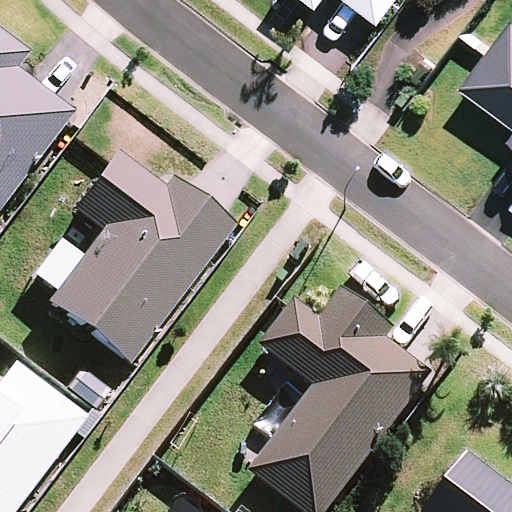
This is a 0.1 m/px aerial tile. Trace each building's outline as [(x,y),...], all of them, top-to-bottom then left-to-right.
[(308,0),(319,8),(324,0),(348,0),(380,24),(398,0),(308,0)] [(355,16),(332,1),(310,37),(333,51),(355,16)] [(511,139),(510,142),(511,143),(511,24),(487,57),(463,89),(511,126),(511,139)] [(0,212),(72,117),(16,75),(28,59),(0,37),(0,212)] [(129,371),(235,230),(172,183),(164,194),(114,157),(71,216),(101,239),(47,310),(129,371)] [(246,478),(290,511),(327,511),(428,380),(382,345),(392,333),(340,293),(317,324),(292,305),(257,352),(311,393),(246,478)] [(0,511),(19,511),(86,425),(13,371),(0,388),(0,511)] [(511,511),(511,498),(461,461),(422,511),(511,511)]
